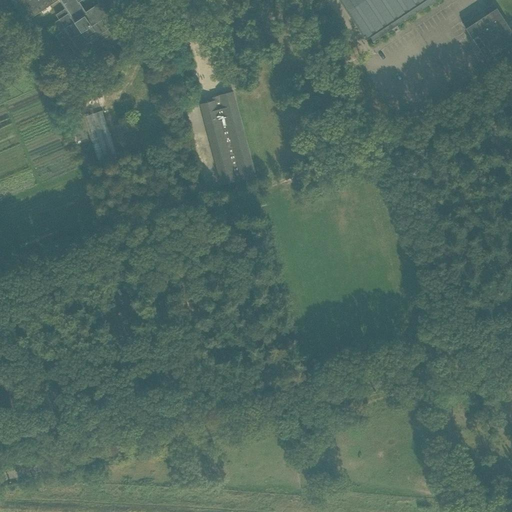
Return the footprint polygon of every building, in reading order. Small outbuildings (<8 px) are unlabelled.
[(0,0),(0,11),(4,9),(7,14),(17,7),(23,17),(28,14),(31,18),(57,0),(59,0),(65,9),(56,15),(59,20),(54,23),(61,32),(56,36),(62,45),(67,42),(74,52),(78,49),(81,54),(91,47),(94,52),(104,45),(101,41),(110,34),(107,30),(112,26),(106,17),(116,11),(112,6),(117,2),(115,0),(0,0)] [(338,0),(363,37),(368,34),(373,42),(436,0),(338,0)] [(483,10),(486,15),(476,22),(473,17),(462,24),(473,39),(478,36),(484,46),(479,49),(490,65),(500,58),(497,53),(507,46),(510,51),(511,50),(511,31),(493,3),(483,10)] [(201,104),(222,185),(255,176),(233,92),(219,96),(220,99),(201,104)] [(88,132),(99,162),(117,156),(102,111),(83,117),(88,132)] [(82,112),(72,116),(78,136),(88,132),(83,117),(82,112)]
